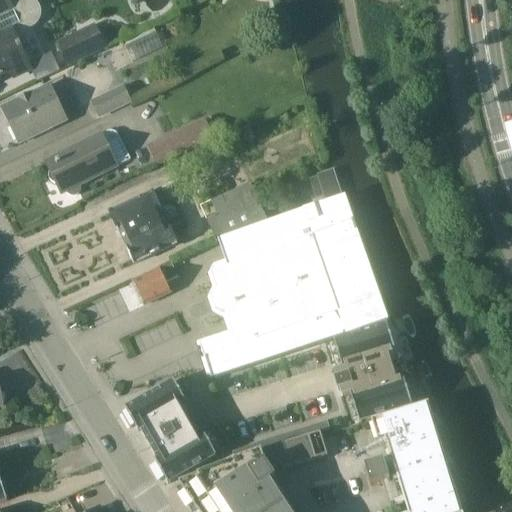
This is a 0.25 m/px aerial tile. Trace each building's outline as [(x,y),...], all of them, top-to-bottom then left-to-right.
[(12,77),(30,69),(14,36),(33,27),(36,25),(37,24),(38,23),(38,21),(39,20),(40,19),(40,17),(40,15),(41,14),(40,12),(40,11),(40,9),(39,8),(39,7),(38,5),(36,3),(35,2),(33,1),(32,0),(31,0),(19,0),(12,4),(9,0),(0,0),(0,78),(11,73),(12,77)] [(60,45),(71,67),(107,50),(97,28),(60,45)] [(63,115),(49,86),(2,108),(19,144),(52,128),(49,122),(63,115)] [(100,117),(130,102),(122,87),(92,101),(100,117)] [(145,147),(154,166),(212,138),(203,120),(145,147)] [(69,155),(49,165),(51,170),(50,172),(50,173),(49,174),(49,176),(49,177),(50,179),(50,180),(51,181),(52,182),(53,183),(55,183),(56,184),(58,184),(62,193),(66,191),(67,192),(67,194),(69,195),(70,195),(71,196),(72,196),(74,196),(75,196),(77,195),(78,195),(79,194),(80,192),(80,191),(81,190),(81,188),(81,187),(80,186),(80,184),(116,166),(129,160),(117,136),(114,133),(110,131),(106,132),(100,134),(67,151),(69,155)] [(343,198),(334,170),(317,175),(317,177),(324,198),(326,204),(343,198)] [(218,241),(269,224),(250,183),(225,195),(231,208),(207,219),(217,241),(218,241)] [(126,248),(133,263),(176,243),(169,228),(167,229),(159,212),(161,211),(159,208),(167,204),(161,190),(152,194),(152,192),(110,212),(119,231),(120,230),(128,248),(126,248)] [(225,195),(201,206),(207,219),(231,208),(225,195)] [(234,333),(202,344),(211,378),(220,379),(284,358),(389,322),(346,197),(343,198),(326,204),(269,224),(218,241),(227,263),(215,267),(212,274),(218,290),(215,291),(215,293),(212,298),(217,310),(223,313),(226,312),(234,333)] [(165,280),(176,275),(169,262),(158,267),(159,269),(133,281),(144,304),(170,292),(165,280)] [(388,326),(334,342),(343,371),(336,373),(343,397),(351,395),(360,424),(413,407),(388,326)] [(175,382),(126,410),(139,432),(142,431),(159,461),(156,463),(168,485),(217,457),(204,435),(201,437),(184,407),(187,405),(175,382)] [(462,511),(430,405),(380,420),(408,511),(462,511)] [(328,422),(317,425),(320,434),(321,433),(331,430),(328,422)] [(317,425),(307,428),(309,437),(320,434),(317,425)] [(307,428),(296,432),(299,440),(309,437),(307,428)] [(179,482),(198,511),(287,511),(284,506),(285,506),(283,504),(277,495),(269,483),(277,478),(272,471),(281,465),(282,470),(328,456),(321,433),(320,434),(309,437),(299,440),(278,446),(266,450),(256,454),(246,458),(236,461),(179,482)] [(275,438),(263,442),(266,450),(278,446),(275,438)] [(263,442),(253,445),(256,454),(266,450),(263,442)] [(253,445),(243,449),(246,458),(256,454),(253,445)] [(243,449),(233,453),(236,461),(246,458),(243,449)] [(385,462),(366,468),(372,487),(391,482),(385,462)]
